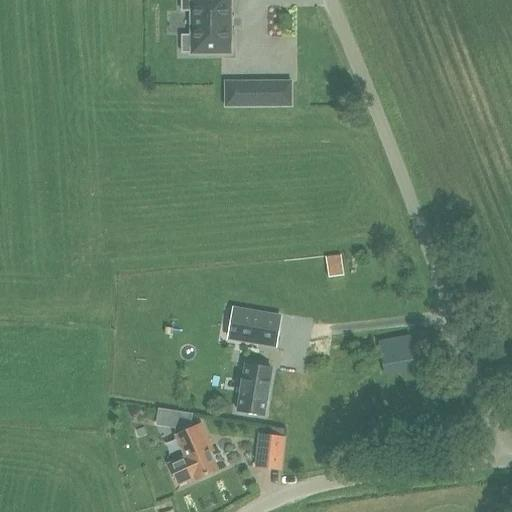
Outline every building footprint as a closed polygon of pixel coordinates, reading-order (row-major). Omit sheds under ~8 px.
[(192,55),(231,55),(230,0),(181,0),(182,12),(191,12),(191,36),(182,36),(182,54),(192,54),(192,55)] [(291,107),(291,83),(251,83),(251,108),(291,107)] [(326,259),(329,279),(342,278),(340,257),(326,259)] [(231,324),(229,338),(275,346),(280,317),(260,314),(233,309),(231,324)] [(385,377),(417,370),(410,334),(377,341),(385,377)] [(241,393),(238,411),(264,416),(272,369),(246,365),(243,380),(240,380),(238,392),(241,393)] [(315,394),(314,369),(298,369),(299,394),(315,394)] [(194,478),(196,481),(217,471),(209,453),(212,451),(201,426),(176,437),(186,458),(169,466),(178,485),(194,478)] [(258,434),(254,469),(282,472),(286,437),(258,434)]
